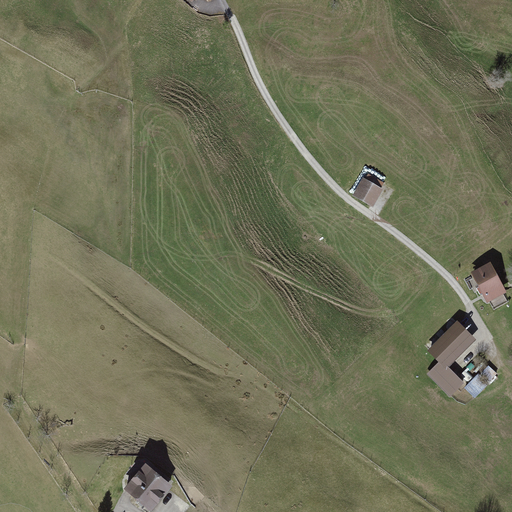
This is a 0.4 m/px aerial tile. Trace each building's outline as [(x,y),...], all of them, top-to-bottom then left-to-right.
[(387,186),(368,176),(355,199),(374,209),(387,186)] [(510,296),(493,265),(472,276),(490,308),(510,296)] [(477,345),(458,323),(428,350),(441,364),(428,378),(449,399),(465,383),(450,369),(477,345)] [(476,397),(482,389),(471,381),(465,389),(476,397)] [(148,465),(126,490),(150,511),(154,511),(175,489),(148,465)]
